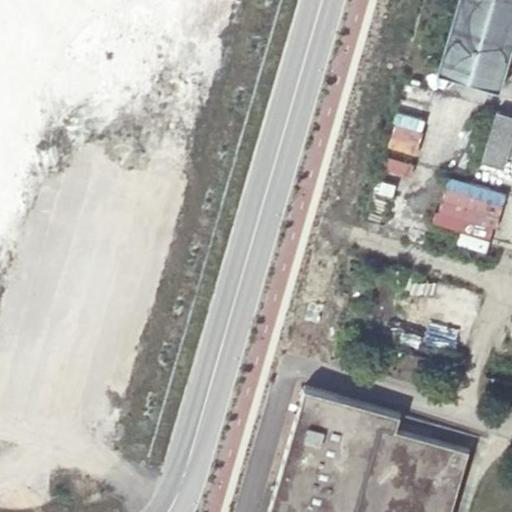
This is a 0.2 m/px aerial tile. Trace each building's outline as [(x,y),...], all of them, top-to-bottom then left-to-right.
[(511,13),(511,0),(452,0),(432,67),(491,85),(511,13)] [(0,75),(13,78),(23,15),(0,11),(0,75)] [(510,116),(489,110),(476,156),(497,163),(510,116)] [(444,172),(435,209),(494,223),(503,186),(444,172)] [(460,317),(413,303),(403,336),(452,350),(460,317)] [(390,412),(299,384),(261,511),(439,511),(458,448),(387,427),(390,412)] [(250,511),(254,498),(233,493),(227,511),(250,511)]
